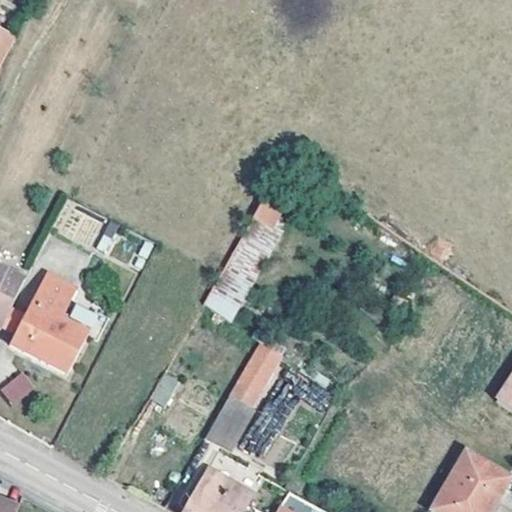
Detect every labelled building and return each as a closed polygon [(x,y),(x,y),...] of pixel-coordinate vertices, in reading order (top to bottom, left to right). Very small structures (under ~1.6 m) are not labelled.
[(0,59),(11,34),(0,29),(0,59)] [(266,195),(253,219),(268,228),(281,205),(266,195)] [(0,328),(1,330),(8,316),(27,280),(0,267),(0,328)] [(15,336),(11,345),(68,374),(88,335),(62,322),(76,291),(46,275),(22,323),(15,336)] [(8,316),(1,330),(15,336),(22,323),(8,316)] [(258,339),(206,439),(233,453),(284,352),(258,339)] [(21,372),(0,388),(0,391),(13,407),(35,388),(21,372)] [(150,399),(167,407),(180,380),(162,372),(150,399)] [(511,378),(497,401),(511,410),(511,378)] [(287,381),(236,444),(256,460),(306,397),(287,381)] [(453,476),(494,504),(508,480),(466,455),(453,476)] [(199,495),(231,511),(241,511),(251,495),(206,470),(185,508),(191,510),(199,495)] [(453,476),(432,511),(433,511),(488,511),(494,504),(453,476)] [(231,511),(199,495),(191,510),(185,508),(182,511),(231,511)]
